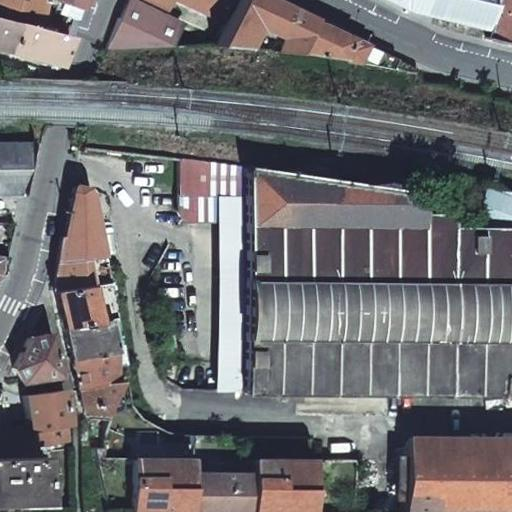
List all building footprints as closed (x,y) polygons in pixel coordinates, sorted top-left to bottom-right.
[(0,0),(0,20),(19,25),(37,30),(43,0),(0,0)] [(51,0),(62,4),(58,15),(74,19),(80,0),(51,0)] [(106,51),(214,45),(235,0),(126,0),(124,6),(106,51)] [(267,0),(235,0),(214,45),(239,47),(250,23),(279,35),(274,46),(269,44),(267,49),(292,52),(307,18),(299,14),(267,0)] [(384,0),(410,12),(408,0),(384,0)] [(433,17),(487,30),(494,0),(408,0),(410,12),(433,17)] [(511,0),(494,0),(487,30),(485,40),(508,45),(511,46),(511,0)] [(336,31),(307,18),(292,52),(418,74),(419,69),(336,31)] [(0,51),(12,54),(19,25),(0,20),(0,51)] [(19,25),(12,54),(62,67),(69,38),(37,30),(19,25)] [(0,194),(21,194),(31,142),(0,142),(0,194)] [(243,166),(176,158),(177,212),(180,217),(182,219),(186,221),(216,221),(217,221),(216,196),(243,196),(243,166)] [(394,188),(243,166),(243,196),(242,391),(511,394),(511,192),(481,182),(469,223),(394,188)] [(76,186),(73,186),(71,196),(63,235),(59,236),(51,290),(106,280),(89,192),(85,188),(76,186)] [(243,196),(216,196),(217,221),(216,221),(215,390),(242,391),(243,196)] [(106,280),(51,290),(60,323),(62,329),(96,320),(91,299),(108,296),(106,280)] [(112,317),(103,319),(105,330),(115,328),(112,317)] [(96,320),(62,329),(69,358),(107,351),(105,330),(103,319),(96,320)] [(27,339),(12,368),(17,378),(19,381),(57,375),(46,334),(27,339)] [(107,351),(69,358),(76,386),(110,381),(109,371),(107,351)] [(110,381),(76,386),(84,417),(103,417),(111,396),(118,379),(110,381)] [(27,425),(28,430),(30,430),(33,429),(64,425),(67,425),(60,389),(22,396),(27,425)] [(8,427),(0,428),(0,457),(34,457),(30,430),(28,430),(27,425),(8,428),(8,427)] [(67,442),(64,425),(33,429),(35,447),(67,442)] [(511,511),(511,438),(402,438),(403,447),(402,511),(511,511)] [(0,457),(0,504),(2,504),(44,503),(44,484),(40,483),(40,457),(34,457),(0,457)] [(130,458),(129,511),(190,511),(191,472),(191,459),(130,458)] [(249,472),(248,511),(309,511),(310,460),(250,459),(249,472)] [(248,511),(249,472),(191,472),(190,511),(248,511)]
